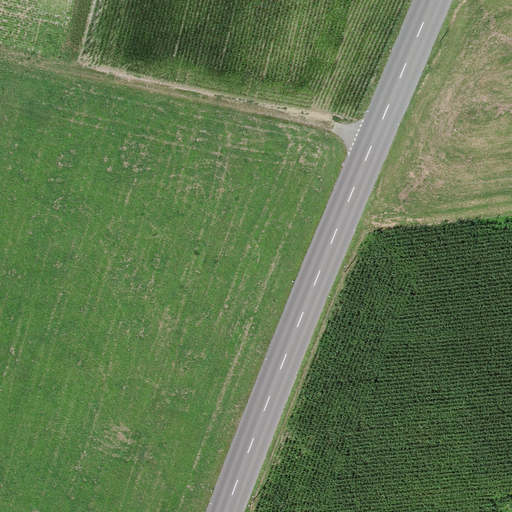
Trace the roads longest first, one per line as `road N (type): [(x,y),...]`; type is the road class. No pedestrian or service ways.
road 1 (tertiary): [(430,0),(226,511)]
road 2 (track): [(0,46),(370,143)]
